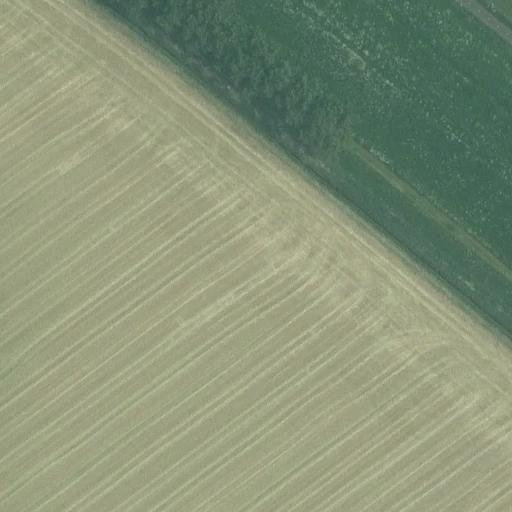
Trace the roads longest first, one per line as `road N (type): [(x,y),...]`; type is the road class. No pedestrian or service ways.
road 1 (track): [(511,274),(169,0)]
road 2 (track): [(295,0),(511,161)]
